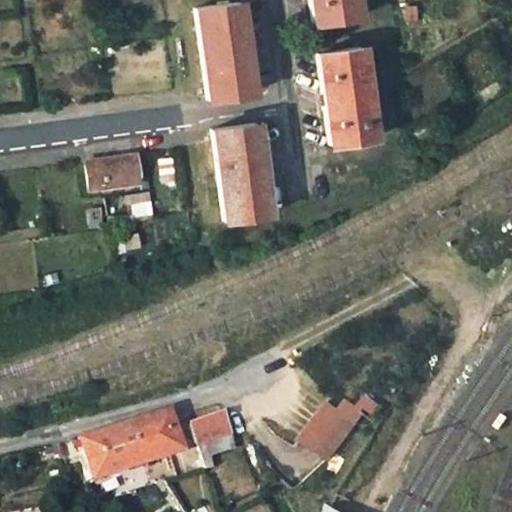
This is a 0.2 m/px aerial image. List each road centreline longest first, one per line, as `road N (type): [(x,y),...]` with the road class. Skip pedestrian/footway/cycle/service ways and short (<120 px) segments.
road 1 (residential): [(0,446),(192,391),(286,349)]
road 2 (residential): [(293,105),(0,145)]
